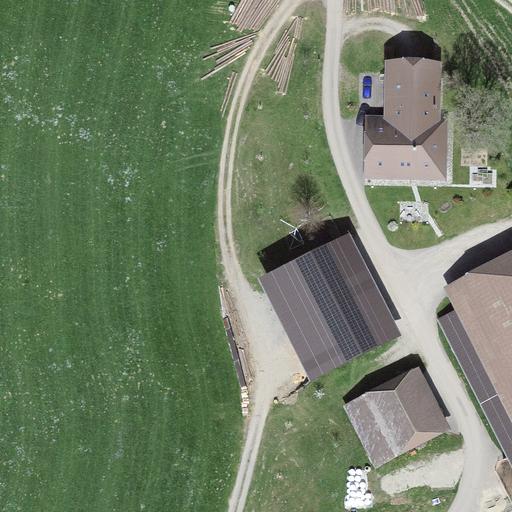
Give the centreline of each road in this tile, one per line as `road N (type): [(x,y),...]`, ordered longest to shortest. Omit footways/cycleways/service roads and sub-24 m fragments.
road 1 (track): [(235,511),(258,390),(227,253),(224,169),(256,53),(290,0)]
road 2 (track): [(335,0),(335,131),(392,273)]
road 3 (track): [(511,229),(392,273)]
